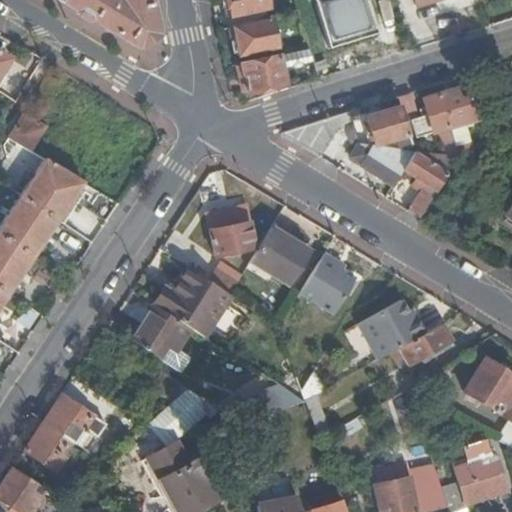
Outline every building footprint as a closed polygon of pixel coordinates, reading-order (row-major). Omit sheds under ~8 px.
[(133,51),(153,37),(145,0),(61,0),(58,5),(133,51)] [(222,0),(227,20),(265,13),(261,0),(222,0)] [(315,0),(329,44),(374,31),(365,0),(315,0)] [(236,60),(273,53),(267,25),(229,32),(236,60)] [(307,54),(275,61),(278,74),(311,67),(307,54)] [(278,74),(275,61),(237,69),(244,97),(281,90),(278,74)] [(450,96),(434,101),(445,134),(471,126),(464,105),(454,107),(450,96)] [(414,145),(433,140),(440,160),(453,162),(455,162),(451,152),(445,134),(434,101),(417,106),(422,121),(407,126),(414,145)] [(371,148),(390,144),(394,154),(396,154),(409,156),(395,112),(363,122),(371,148)] [(41,130),(21,117),(5,143),(26,156),(41,130)] [(346,117),(275,138),(323,168),(339,141),(349,127),(346,117)] [(460,150),(451,152),(455,162),(464,163),(460,150)] [(394,154),(369,151),(367,154),(388,166),(396,154),(394,154)] [(367,154),(356,171),(389,191),(398,176),(410,156),(409,156),(396,154),(388,166),(367,154)] [(437,160),(410,156),(398,176),(432,196),(442,180),(429,172),(437,160)] [(0,224),(0,307),(6,299),(30,262),(54,227),(80,188),(41,164),(16,201),(0,224)] [(511,205),(498,226),(511,233),(511,187),(510,187),(497,189),(495,191),(511,201),(511,205)] [(428,203),(415,195),(402,217),(414,224),(428,203)] [(277,210),(259,199),(252,211),(270,222),(277,210)] [(242,212),(204,220),(212,263),(250,254),(242,212)] [(272,227),(268,233),(301,253),(304,247),(272,227)] [(301,253),(268,233),(247,265),(287,291),(309,258),(301,253)] [(335,269),(320,259),(296,299),(309,308),(314,316),(322,321),(330,320),(352,284),(333,273),(335,269)] [(165,296),(160,292),(149,309),(190,335),(203,343),(229,303),(225,300),(205,287),(181,271),(165,296)] [(213,274),(205,287),(225,300),(233,287),(213,274)] [(420,339),(411,323),(407,325),(397,306),(353,331),(373,366),(385,358),(420,339)] [(187,362),(177,356),(190,335),(149,309),(125,346),(176,378),(187,362)] [(270,319),(261,313),(257,321),(265,327),(270,319)] [(447,345),(437,329),(420,339),(385,358),(394,374),(447,345)] [(0,349),(0,367),(5,371),(13,358),(0,349)] [(511,383),(480,363),(459,399),(511,430),(511,383)] [(158,377),(148,392),(169,408),(184,394),(158,377)] [(184,394),(169,408),(165,411),(177,423),(200,403),(185,393),(184,394)] [(300,407),(278,393),(219,417),(240,431),(271,418),(295,409),(300,407)] [(102,430),(56,401),(38,427),(58,440),(72,449),(81,435),(93,443),(102,430)] [(302,408),(304,413),(315,443),(323,439),(311,401),(301,406),(302,408)] [(295,409),(298,416),(304,413),(302,408),(300,407),(295,409)] [(240,431),(239,431),(242,449),(276,436),(271,418),(240,431)] [(58,440),(38,427),(21,454),(53,475),(61,463),(49,455),(58,440)] [(93,443),(81,435),(72,449),(84,457),(93,443)] [(186,465),(173,443),(139,462),(151,485),(156,483),(171,511),(198,511),(212,505),(190,463),(186,465)] [(449,469),(454,486),(436,492),(442,511),(451,511),(503,497),(492,461),(487,463),(481,446),(460,452),(463,465),(449,469)] [(403,477),(404,483),(411,511),(442,511),(436,492),(429,471),(403,477)] [(29,511),(41,495),(8,473),(0,485),(0,507),(4,511),(3,511),(29,511)] [(411,511),(404,483),(368,492),(372,511),(411,511)] [(295,511),(293,503),(257,511),(295,511)]
